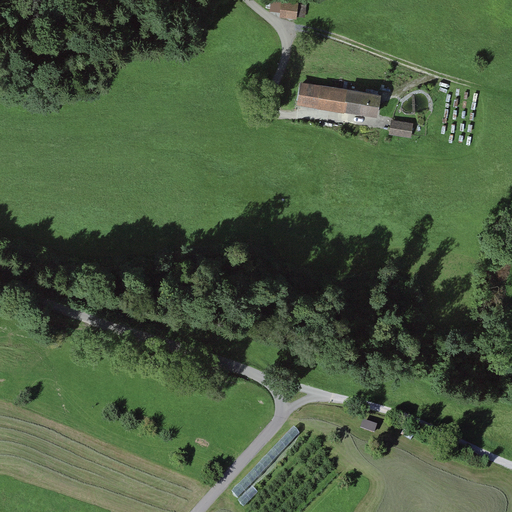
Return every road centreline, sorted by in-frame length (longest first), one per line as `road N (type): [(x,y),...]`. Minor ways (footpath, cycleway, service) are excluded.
road 1 (residential): [(0,286),(260,376),(279,394),(283,414),(199,511)]
road 2 (track): [(326,395),(407,418),(511,464)]
